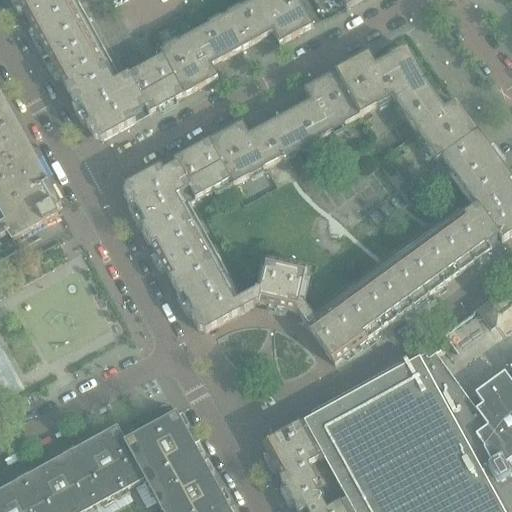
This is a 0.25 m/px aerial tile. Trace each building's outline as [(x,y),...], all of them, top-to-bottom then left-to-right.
[(112,67),(76,1),(75,0),(14,0),(66,92),(112,67)] [(313,29),(297,0),(260,0),(224,20),(242,52),(273,36),(279,47),(313,29)] [(340,0),(346,11),(366,0),(340,0)] [(212,69),(222,63),(242,52),(224,20),(160,54),(163,59),(185,99),(218,81),(212,69)] [(425,84),(407,52),(402,54),(409,67),(398,73),(391,61),(375,69),(369,57),(336,75),(361,120),(388,105),(389,106),(392,104),(393,107),(395,106),(425,84)] [(185,99),(163,59),(120,81),(112,67),(66,92),(86,130),(93,142),(101,145),(102,144),(136,126),(133,120),(139,116),(146,113),(149,119),(185,99)] [(361,121),(361,120),(336,75),(304,93),(310,104),(280,121),(298,154),(316,144),(317,145),(320,143),(319,142),(357,122),(357,123),(361,121)] [(478,136),(469,124),(456,105),(445,113),(425,84),(395,106),(434,161),(433,162),(435,165),(436,164),(437,165),(442,162),(478,136)] [(0,134),(13,127),(0,102),(0,134)] [(298,154),(280,121),(249,138),(242,126),(209,144),(230,184),(233,189),(234,188),(235,189),(238,187),(238,186),(298,154)] [(0,211),(46,186),(13,127),(0,134),(0,211)] [(511,182),(489,151),(483,155),(474,141),(479,137),(478,136),(442,162),(476,210),(465,217),(488,249),(499,241),(502,245),(511,237),(511,182)] [(189,206),(230,184),(209,144),(174,164),(176,169),(163,176),(161,171),(126,190),(123,197),(142,231),(189,206)] [(62,217),(59,211),(62,209),(48,185),(46,186),(0,211),(0,249),(43,227),(57,219),(57,220),(62,217)] [(242,302),(198,222),(189,206),(142,231),(198,333),(206,335),(257,307),(277,312),(287,267),(267,263),(261,294),(256,293),(255,294),(242,302)] [(335,368),(463,275),(492,254),(488,249),(465,217),(460,211),(313,317),(304,305),(300,305),(307,272),(287,267),(277,312),(297,316),(335,368)] [(511,511),(511,288),(442,339),(447,345),(442,349),(437,343),(421,354),(424,359),(305,425),(325,460),(350,505),(354,511),(511,511)] [(204,467),(193,447),(176,418),(127,445),(125,446),(141,476),(145,484),(152,496),(204,467)] [(338,511),(350,505),(325,460),(305,425),(263,448),(282,481),(280,482),(296,511),(338,511)] [(145,484),(141,476),(125,446),(127,445),(118,430),(69,458),(98,510),(145,484)] [(93,511),(98,510),(69,458),(23,483),(40,511),(93,511)] [(228,511),(219,495),(204,467),(152,496),(160,511),(228,511)] [(40,511),(23,483),(0,495),(0,511),(40,511)]
